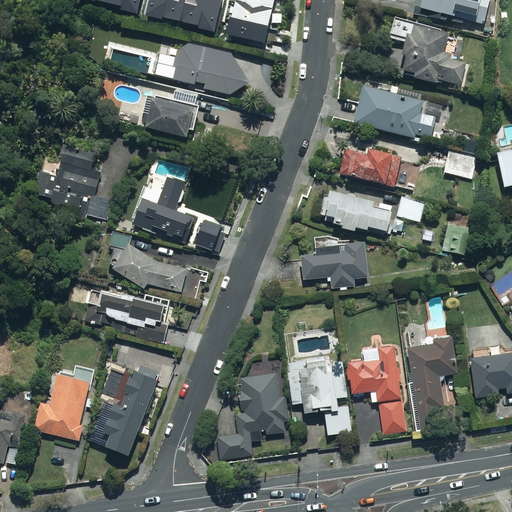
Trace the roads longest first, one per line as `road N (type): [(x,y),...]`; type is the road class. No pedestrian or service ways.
road 1 (residential): [(175,511),(179,441),(300,137),(322,0)]
road 2 (primary): [(220,495),(500,455)]
road 3 (primary): [(332,503),(368,484),(500,455)]
road 4 (primary): [(475,486),(332,503)]
